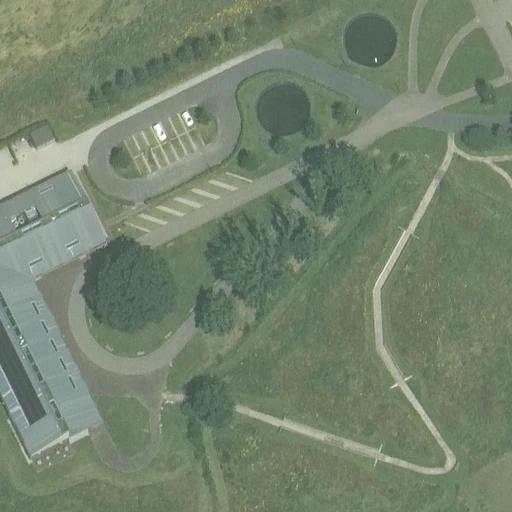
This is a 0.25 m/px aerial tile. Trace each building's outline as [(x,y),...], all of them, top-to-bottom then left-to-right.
[(47,129),(28,138),(36,152),(54,143),(47,129)] [(0,382),(17,417),(9,421),(25,452),(64,433),(68,442),(87,433),(72,402),(79,399),(20,281),(103,240),(71,175),(0,209),(0,382)] [(116,449),(0,475),(0,501),(122,473),(116,449)] [(183,462),(102,484),(106,499),(187,477),(183,462)] [(204,511),(211,510),(205,488),(105,511),(204,511)]
